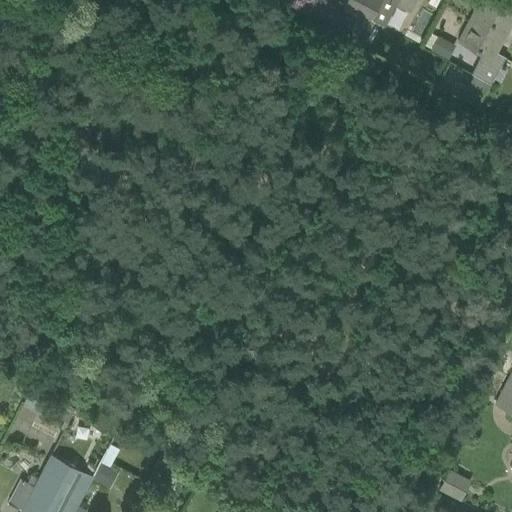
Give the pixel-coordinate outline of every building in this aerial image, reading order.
[(350,10),(356,13),(363,0),(347,0),(344,7),(350,10)] [(363,0),(356,13),(347,32),(359,39),(369,21),(371,19),(384,25),(397,2),(411,9),(415,0),(363,0)] [(505,56),(495,52),(511,20),(511,1),(509,0),(485,0),(481,10),(476,7),(469,21),(459,40),(482,52),(471,73),(474,74),(488,81),(490,82),(505,56)] [(431,50),(443,56),(450,42),(438,36),(438,37),(431,49),(431,50)] [(488,81),(474,74),(468,85),(482,92),(488,81)] [(511,379),(508,377),(495,403),(511,411),(511,379)] [(47,415),(57,397),(33,384),(23,403),(47,415)] [(162,450),(153,466),(174,477),(182,460),(162,450)] [(72,511),(77,504),(92,475),(50,452),(37,478),(20,509),(21,510),(20,511),(72,511)] [(109,466),(100,462),(91,480),(100,484),(109,466)] [(449,468),(438,489),(460,500),(471,480),(449,468)] [(20,509),(37,478),(30,474),(27,482),(20,478),(7,503),(20,509)] [(156,496),(152,491),(145,491),(140,496),(140,502),(145,507),(151,507),(156,503),(156,496)] [(266,511),(244,500),(237,511),(266,511)]
